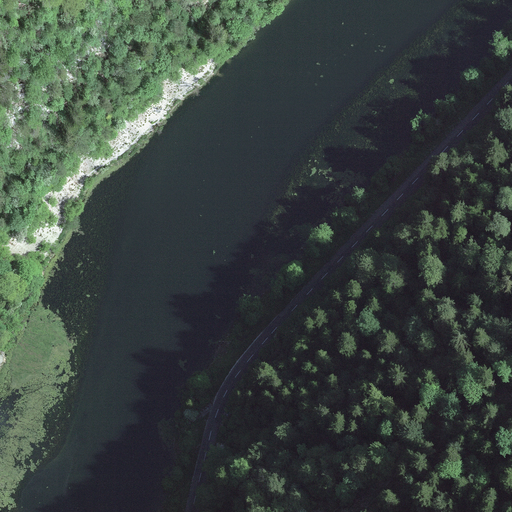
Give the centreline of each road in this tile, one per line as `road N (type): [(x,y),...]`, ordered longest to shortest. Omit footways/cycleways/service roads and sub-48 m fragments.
road 1 (secondary): [(511,83),(241,372),(216,421),(195,511)]
road 2 (track): [(359,511),(413,454),(511,400)]
